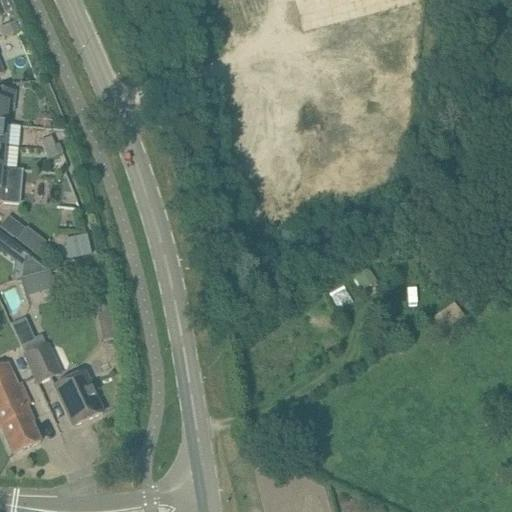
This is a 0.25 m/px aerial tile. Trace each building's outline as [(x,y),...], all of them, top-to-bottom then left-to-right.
[(19,20),(0,28),(0,33),(2,39),(23,30),(19,20)] [(0,125),(7,127),(8,113),(14,113),(15,93),(0,91),(0,125)] [(39,126),(45,128),(50,126),(52,120),(50,115),(45,113),(39,115),(37,120),(39,126)] [(41,142),(44,150),(54,146),(51,138),(41,142)] [(59,144),(54,146),(44,150),(48,160),(64,154),(59,144)] [(23,171),(3,170),(0,169),(0,203),(20,205),(23,171)] [(26,229),(17,241),(36,255),(45,243),(26,229)] [(70,261),(92,256),(87,236),(66,241),(70,261)] [(47,272),(17,250),(12,282),(47,272)] [(402,256),(389,265),(395,275),(408,266),(402,256)] [(110,302),(101,303),(102,313),(98,314),(103,342),(117,339),(110,302)] [(455,308),(435,321),(444,335),(464,321),(455,308)] [(11,325),(21,346),(35,340),(25,319),(11,325)] [(60,375),(47,346),(25,356),(38,385),(60,375)] [(17,386),(8,364),(0,367),(0,428),(1,428),(13,456),(41,443),(32,424),(34,423),(27,408),(30,407),(20,384),(17,386)] [(103,415),(84,374),(55,387),(74,428),(103,415)]
